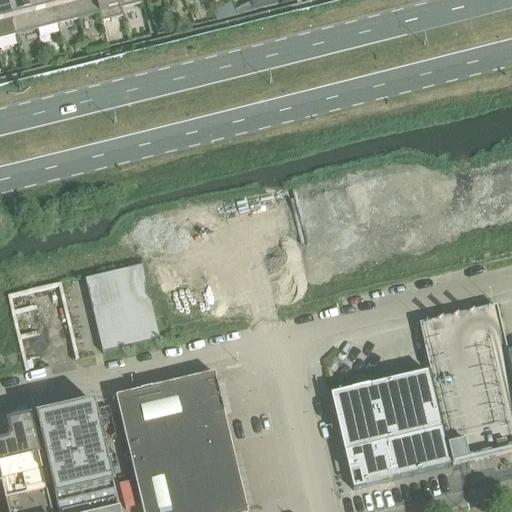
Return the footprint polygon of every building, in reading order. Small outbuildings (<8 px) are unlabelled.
[(0,0),(0,40),(16,37),(6,0),(0,0)] [(6,0),(16,37),(37,32),(28,0),(6,0)] [(28,0),(37,32),(58,26),(51,0),(28,0)] [(51,0),(58,26),(79,21),(73,0),(51,0)] [(73,0),(79,21),(100,16),(95,0),(73,0)] [(95,0),(100,16),(102,24),(123,18),(121,11),(117,0),(95,0)] [(117,0),(121,11),(142,5),(141,0),(117,0)] [(330,0),(325,0),(310,4),(312,13),(333,8),(330,0)] [(353,0),(330,0),(333,8),(354,3),(353,0)] [(310,4),(289,9),(291,19),(312,13),(310,4)] [(222,9),(212,14),(217,22),(227,20),(222,9)] [(289,9),(268,14),(271,24),(291,19),(289,9)] [(268,14),(247,20),(250,29),(271,24),(268,14)] [(247,20),(226,25),(229,34),(250,29),(247,20)] [(226,25),(205,30),(208,39),(229,34),(226,25)] [(205,30),(184,35),(187,45),(208,39),(205,30)] [(184,35),(143,46),(145,55),(187,45),(184,35)] [(143,46),(122,51),(124,60),(145,55),(143,46)] [(122,51),(101,56),(103,65),(124,60),(122,51)] [(101,56),(80,61),(82,71),(103,65),(101,56)] [(80,61),(59,66),(61,76),(82,71),(80,61)] [(59,66),(38,72),(40,81),(61,76),(59,66)] [(38,72),(17,77),(19,86),(40,81),(38,72)] [(17,77),(0,81),(0,91),(19,86),(17,77)] [(160,342),(143,268),(85,281),(102,355),(160,342)] [(425,350),(424,350),(453,469),(511,454),(511,373),(508,355),(496,308),(419,327),(425,350)] [(428,375),(331,398),(353,492),(451,470),(428,375)] [(246,511),(215,376),(116,399),(142,511),(246,511)] [(115,494),(94,404),(36,418),(57,507),(58,511),(119,511),(115,494)] [(10,440),(9,442),(9,444),(0,445),(0,476),(2,484),(6,500),(46,490),(30,420),(9,425),(12,439),(10,440)] [(285,475),(254,480),(257,502),(288,497),(285,475)] [(51,511),(46,490),(6,500),(8,511),(51,511)]
